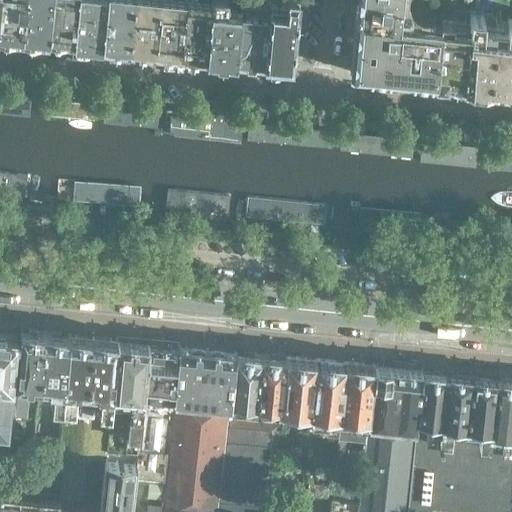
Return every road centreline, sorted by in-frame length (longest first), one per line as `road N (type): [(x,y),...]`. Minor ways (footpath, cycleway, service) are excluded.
road 1 (primary): [(511,331),(0,282)]
road 2 (residential): [(0,60),(320,93)]
road 3 (residential): [(511,112),(320,93)]
